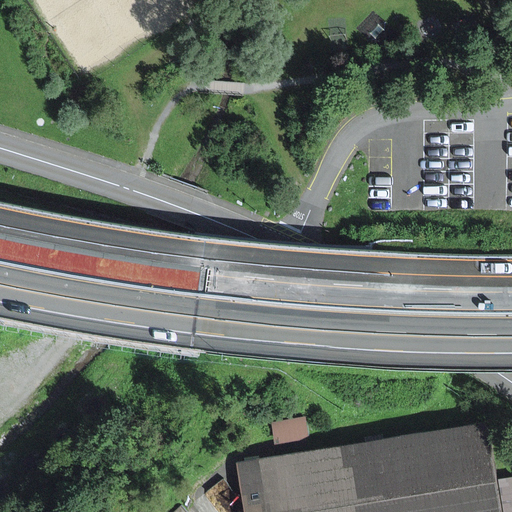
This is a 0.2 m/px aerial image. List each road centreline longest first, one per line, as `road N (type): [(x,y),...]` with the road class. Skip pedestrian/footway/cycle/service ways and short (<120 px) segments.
road 1 (tertiary): [(0,148),(291,252),(397,306),(511,383)]
road 2 (motorway): [(511,290),(200,272),(0,236)]
road 3 (motorway): [(0,284),(303,327),(511,335)]
